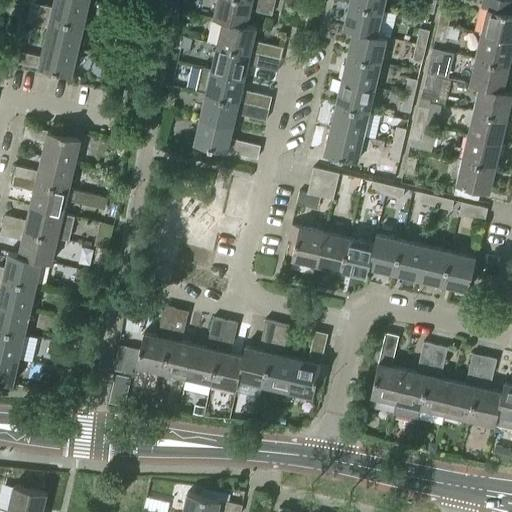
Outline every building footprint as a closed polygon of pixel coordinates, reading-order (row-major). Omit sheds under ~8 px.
[(85,24),(90,0),(56,0),(55,7),(33,2),(31,11),(85,24)] [(273,14),(275,4),(258,0),(218,0),(214,16),(257,27),(257,26),(247,23),(251,9),(273,14)] [(384,8),(351,0),(345,27),(355,29),(355,28),(377,34),(378,33),(384,8)] [(384,8),(385,0),(350,0),(351,0),(384,8)] [(435,12),(437,0),(427,0),(425,10),(435,12)] [(483,33),(511,39),(511,0),(483,0),(482,6),(489,8),(483,33)] [(443,6),(440,23),(450,25),(454,9),(443,6)] [(79,48),(85,24),(31,11),(28,21),(50,26),(47,41),(79,48)] [(254,39),(257,27),(214,16),(214,17),(224,19),(218,43),(281,58),(284,46),(254,39)] [(446,41),(450,25),(440,23),(436,38),(446,41)] [(420,27),(416,43),(426,45),(430,29),(420,27)] [(355,29),(349,54),(381,61),(387,35),(378,33),(377,34),(355,28),(355,29)] [(510,65),(511,55),(511,39),(483,33),(477,57),(510,65)] [(73,74),(79,48),(47,41),(43,56),(21,51),(19,62),(73,74)] [(281,58),(218,43),(212,68),(245,76),(249,63),(278,70),(281,58)] [(423,62),(426,45),(416,43),(412,59),(423,62)] [(375,86),(381,61),(349,54),(343,78),(375,86)] [(431,56),(427,72),(437,74),(441,58),(431,56)] [(504,89),(510,65),(477,57),(471,82),(504,90),(504,89)] [(242,88),(245,76),(212,68),(202,65),(197,90),(206,92),(270,107),(273,95),(242,88)] [(437,76),(437,74),(427,72),(423,88),(433,90),(437,76)] [(408,76),(404,93),(415,95),(418,79),(408,76)] [(433,90),(423,88),(421,96),(439,101),(445,78),(437,76),(433,90)] [(369,111),(375,86),(343,78),(337,103),(369,111)] [(511,100),(511,91),(504,89),(504,90),(471,82),(471,83),(481,85),(475,110),(508,118),(511,100)] [(270,107),(206,92),(201,117),(234,125),(237,112),(267,119),(270,107)] [(411,111),(415,95),(404,93),(401,109),(411,111)] [(120,96),(110,94),(108,104),(117,106),(120,96)] [(364,135),(369,111),(337,103),(331,128),(364,135)] [(419,105),(416,121),(425,124),(429,107),(419,105)] [(502,142),(508,118),(475,110),(469,134),(502,142)] [(231,137),(234,125),(201,117),(195,142),(258,157),(261,144),(231,137)] [(422,140),(425,124),(416,121),(412,137),(422,140)] [(47,141),(44,155),(76,163),(82,138),(28,125),(25,136),(47,141)] [(397,126),(393,142),(403,144),(407,128),(397,126)] [(358,160),(364,135),(331,128),(325,153),(358,160)] [(496,167),(502,142),(469,134),(463,159),(496,167)] [(399,160),(403,144),(393,142),(389,158),(399,160)] [(71,188),(76,163),(44,155),(40,170),(18,165),(16,175),(71,188)] [(417,157),(408,155),(404,172),(414,174),(417,157)] [(490,191),(496,167),(463,159),(458,184),(490,191)] [(315,166),(312,179),(338,185),(341,172),(315,166)] [(65,212),(71,188),(16,175),(14,185),(36,190),(32,205),(65,212)] [(335,198),(338,185),(312,179),(309,192),(335,198)] [(386,193),(389,183),(372,180),(370,189),(386,193)] [(405,187),(389,183),(386,193),(403,197),(405,187)] [(436,205),(438,195),(422,191),(420,201),(436,205)] [(454,199),(438,195),(436,205),(452,208),(454,199)] [(486,220),(489,207),(463,201),(460,214),(486,220)] [(76,215),(65,212),(32,205),(29,219),(7,214),(5,224),(59,236),(71,239),(76,215)] [(319,264),(326,231),(293,223),(290,238),(297,240),(293,257),(319,264)] [(59,236),(5,224),(2,234),(24,239),(21,254),(20,254),(44,259),(44,260),(53,262),(59,236)] [(343,269),(351,236),(326,231),(319,264),(343,269)] [(395,271),(403,238),(377,232),(375,242),(369,265),(371,265),(395,271)] [(369,265),(375,242),(351,236),(343,269),(368,275),(371,265),(369,265)] [(420,277),(428,244),(403,238),(395,271),(420,277)] [(445,283),(452,250),(428,244),(420,277),(445,283)] [(477,256),(452,250),(445,283),(470,288),(477,256)] [(7,266),(0,264),(0,274),(38,283),(44,260),(44,259),(20,254),(21,254),(11,251),(7,266)] [(0,300),(32,308),(38,283),(0,274),(0,284),(3,286),(0,297),(0,300)] [(0,326),(26,333),(32,308),(0,300),(0,326)] [(164,370),(179,307),(167,304),(159,334),(145,331),(141,348),(129,345),(123,369),(137,372),(139,364),(164,370)] [(188,376),(195,343),(183,340),(190,310),(179,307),(164,370),(188,376)] [(213,381),(228,319),(215,316),(208,345),(195,343),(188,376),(213,381)] [(265,383),(279,320),(267,318),(260,347),(247,344),(244,354),(245,354),(240,377),(265,383)] [(245,354),(244,354),(232,351),(239,321),(228,319),(213,381),(237,387),(240,377),(245,354)] [(290,389),(297,356),(284,353),(291,323),(279,320),(265,383),(290,389)] [(0,352),(21,357),(26,333),(0,326),(0,352)] [(309,359),(297,356),(290,389),(314,395),(329,332),(316,329),(309,359)] [(397,400),(405,368),(390,364),(398,334),(386,331),(371,394),(397,400)] [(422,406),(438,343),(424,340),(417,370),(405,368),(397,400),(394,412),(420,418),(422,406)] [(447,412),(454,380),(441,376),(448,346),(438,343),(422,406),(447,412)] [(0,379),(15,383),(21,357),(0,352),(0,379)] [(471,418),(486,355),(473,352),(466,382),(454,380),(447,412),(471,418)] [(498,414),(503,391),(502,391),(490,388),(497,358),(486,355),(471,418),(496,424),(498,414)] [(511,382),(505,381),(502,391),(503,391),(498,414),(496,424),(511,427),(511,382)] [(14,483),(7,509),(21,511),(41,511),(47,491),(14,483)] [(187,491),(182,511),(217,511),(218,511),(223,511),(239,511),(242,504),(187,491)] [(175,504),(169,503),(169,497),(148,494),(147,507),(174,510),(175,504)]
